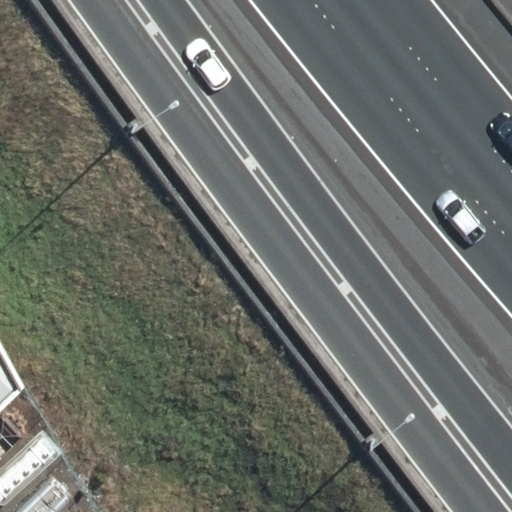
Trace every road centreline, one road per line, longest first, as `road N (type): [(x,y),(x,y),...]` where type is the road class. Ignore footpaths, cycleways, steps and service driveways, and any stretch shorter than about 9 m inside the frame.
road 1 (motorway): [(511,472),(159,0)]
road 2 (motorway): [(511,171),(377,0)]
